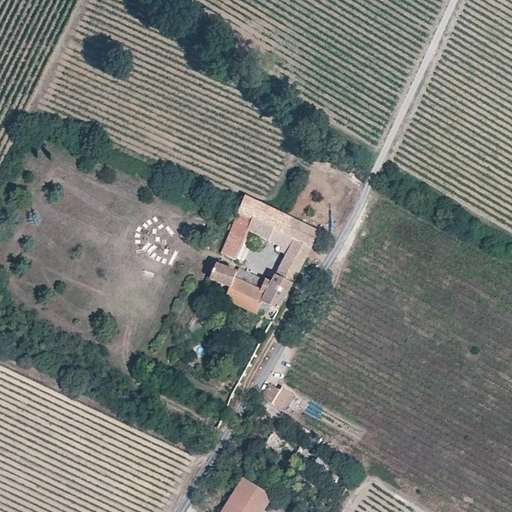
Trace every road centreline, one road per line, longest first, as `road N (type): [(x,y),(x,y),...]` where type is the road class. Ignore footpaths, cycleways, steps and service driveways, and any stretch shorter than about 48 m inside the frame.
road 1 (track): [(455,0),(351,229),(315,282)]
road 2 (unclassified): [(315,282),(180,511)]
